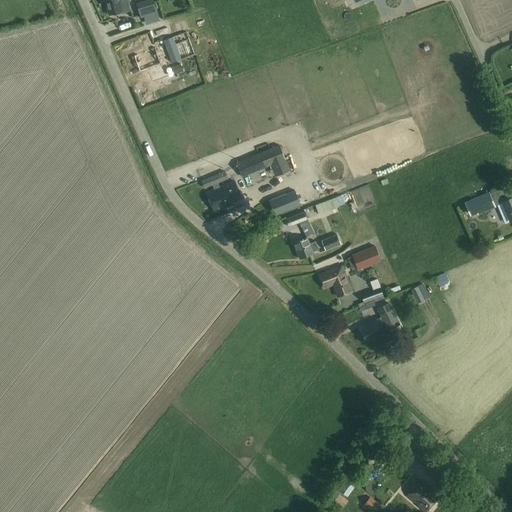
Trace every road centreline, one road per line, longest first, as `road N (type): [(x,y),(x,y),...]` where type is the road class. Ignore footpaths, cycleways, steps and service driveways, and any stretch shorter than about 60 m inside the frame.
road 1 (tertiary): [(506,511),(307,315),(196,220),(172,187),(83,0)]
road 2 (unclassified): [(511,123),(456,0)]
